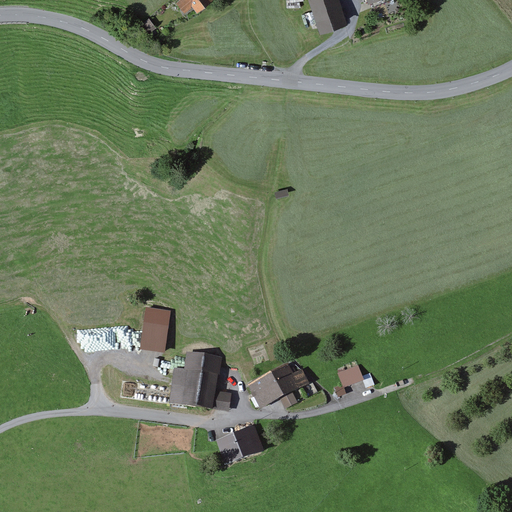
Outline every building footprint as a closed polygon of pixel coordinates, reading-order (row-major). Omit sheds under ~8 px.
[(209,3),(206,0),(180,0),(193,15),(209,3)] [(336,0),(313,0),(310,1),(321,33),(345,25),(336,0)] [(169,328),(145,324),(141,350),(165,353),(169,328)] [(215,394),(219,362),(188,357),(185,376),(176,375),(171,405),(212,412),(212,411),(215,394)] [(357,368),(338,374),(345,392),(363,385),(357,368)] [(291,378),(287,370),(250,388),(262,411),(309,387),(302,373),(291,378)] [(215,394),(212,411),(229,414),(232,397),(215,394)] [(263,447),(255,426),(215,441),(223,462),(263,447)]
